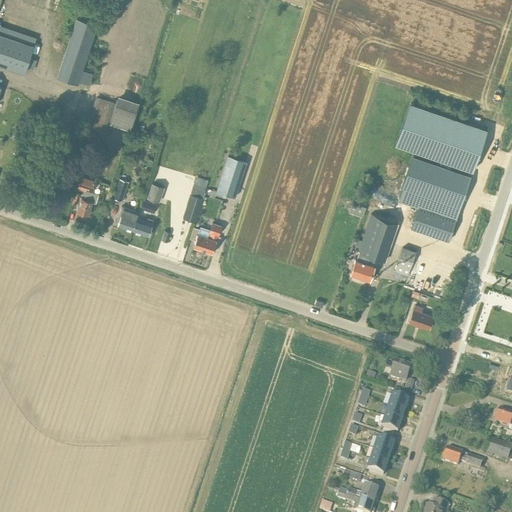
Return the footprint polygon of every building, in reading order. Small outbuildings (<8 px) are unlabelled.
[(92,74),(82,70),(96,26),(75,19),(56,79),(77,85),(78,82),(89,85),(92,74)] [(0,25),(0,64),(25,73),(26,67),(33,70),(37,60),(30,58),(37,38),(0,25)] [(105,54),(93,51),(87,71),(99,75),(105,54)] [(110,123),(130,130),(139,102),(118,96),(110,123)] [(86,134),(105,139),(116,103),(96,97),(86,134)] [(409,102),(395,143),(473,170),(487,129),(409,102)] [(15,126),(11,138),(17,140),(21,128),(15,126)] [(217,191),(224,194),(235,197),(246,161),(228,155),(217,191)] [(403,187),(398,200),(418,207),(456,220),(460,206),(471,176),(461,173),(413,156),(403,187)] [(95,181),(85,179),(81,177),(79,185),(92,189),(95,181)] [(209,181),(196,177),(183,218),(196,222),(209,181)] [(128,182),(120,179),(114,198),(122,201),(128,182)] [(147,199),(160,203),(165,188),(152,183),(147,199)] [(81,198),(80,202),(77,212),(88,215),(92,202),(96,203),(99,194),(86,190),(83,199),(81,198)] [(157,205),(147,202),(142,201),(140,209),(154,213),(157,205)] [(366,208),(352,203),(349,213),(362,218),(366,208)] [(122,206),(118,216),(121,216),(118,225),(133,231),(137,217),(139,212),(122,206)] [(418,207),(411,227),(439,237),(449,240),(456,220),(418,207)] [(356,259),(354,264),(350,274),(369,280),(374,266),(367,263),(370,256),(385,261),(397,224),(370,214),(362,240),(358,238),(355,246),(359,248),(358,252),(359,252),(356,259)] [(137,217),(133,231),(148,236),(152,224),(139,220),(140,218),(137,217)] [(193,228),(193,229),(190,239),(195,240),(193,247),(213,253),(222,226),(213,223),(209,233),(211,234),(209,238),(197,235),(199,230),(193,228)] [(171,233),(166,231),(163,240),(167,242),(171,233)] [(408,275),(416,252),(403,247),(395,271),(408,275)] [(412,290),(411,296),(417,298),(419,292),(412,290)] [(413,309),(409,322),(429,329),(433,316),(421,312),(423,308),(415,305),(413,309)] [(402,377),(407,379),(411,366),(395,361),(390,376),(401,380),(402,377)] [(367,371),(365,379),(373,382),(376,374),(367,371)] [(409,379),(404,393),(410,395),(410,393),(411,393),(415,381),(409,379)] [(363,389),(361,397),(368,399),(370,391),(363,389)] [(408,401),(398,398),(392,395),(388,406),(404,411),(408,401)] [(365,407),(368,399),(361,397),(358,404),(365,407)] [(404,411),(388,406),(385,416),(401,422),(404,411)] [(495,421),(504,424),(510,426),(509,429),(511,430),(511,413),(499,409),(495,421)] [(355,414),(353,421),(359,423),(362,415),(355,414)] [(401,422),(385,416),(381,427),(397,432),(401,422)] [(358,427),(351,425),(349,433),(356,435),(358,427)] [(374,449),(390,454),(394,444),(377,438),(374,449)] [(511,446),(489,438),(484,453),(507,462),(508,460),(511,462),(511,446)] [(346,443),(343,450),(350,452),(352,445),(346,443)] [(443,460),(452,463),(458,465),(459,461),(465,463),(480,469),(483,460),(447,448),(443,460)] [(370,459),(387,465),(390,454),(374,449),(370,459)] [(347,460),(350,452),(343,450),(341,457),(347,460)] [(367,470),(374,472),(383,475),(387,465),(370,459),(367,470)] [(346,471),(344,476),(360,481),(362,476),(346,471)] [(360,498),(374,503),(378,490),(364,485),(360,498)] [(352,510),(359,511),(370,511),(374,503),(360,498),(354,496),(347,493),(339,491),(337,497),(348,500),(348,499),(353,501),(355,501),(352,510)] [(442,511),(443,511),(445,511),(448,504),(444,503),(434,500),(432,507),(426,505),(423,511),(442,511)] [(322,501),(319,510),(326,511),(329,511),(332,504),(322,501)]
